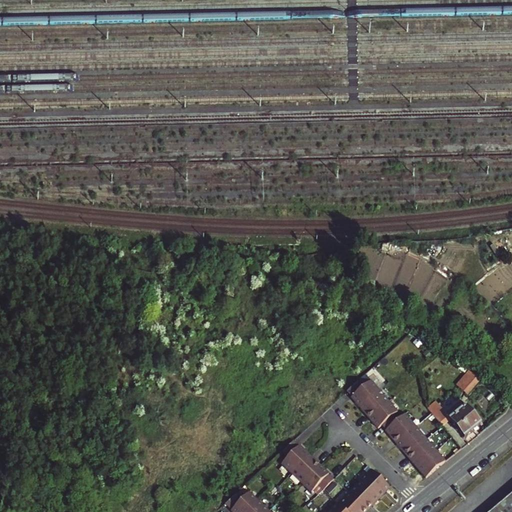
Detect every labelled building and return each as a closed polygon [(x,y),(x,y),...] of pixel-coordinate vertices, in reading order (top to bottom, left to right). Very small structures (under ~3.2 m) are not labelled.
[(466,395),(477,382),(470,377),(460,390),(466,395)] [(424,440),(405,416),(401,419),(370,383),(363,389),(358,383),(347,393),(351,398),(350,398),(377,430),(381,427),(385,432),(384,433),(416,470),(417,469),(421,455),(424,440)] [(450,421),(464,438),(480,425),(466,407),(465,408),(460,402),(446,414),(436,402),(426,410),(441,428),(450,421)] [(444,464),(424,440),(421,455),(417,469),(416,470),(425,480),(444,464)] [(297,448),(292,443),(282,454),(288,460),(281,467),(310,495),(317,488),(323,493),(333,482),(327,476),(328,475),(298,447),(297,448)] [(371,472),(337,507),(336,506),(329,511),(367,511),(389,490),(371,472)] [(264,511),(246,494),(239,501),(234,496),(224,506),(229,511),(264,511)] [(511,511),(511,494),(491,511),(511,511)]
